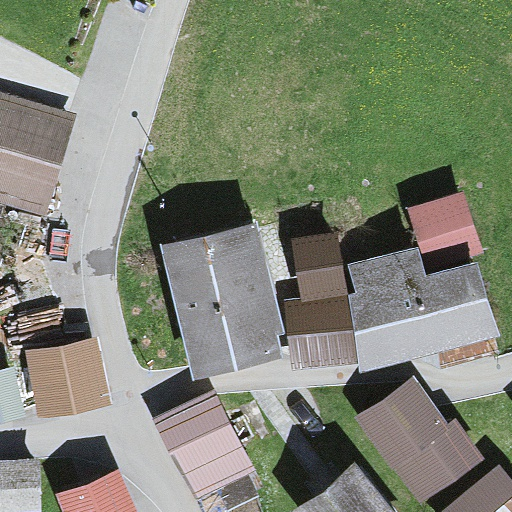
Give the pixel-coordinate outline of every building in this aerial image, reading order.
[(65,109),(0,90),(0,215),(31,224),(65,109)] [(407,204),(416,245),(423,272),(473,261),(457,193),(407,204)] [(245,224),(154,248),(185,370),(277,347),(245,224)] [(326,227),(283,236),(296,299),(341,289),(335,263),(326,227)] [(416,245),(335,263),(341,289),(359,369),(490,340),(473,261),(423,272),(416,245)] [(336,301),(284,305),(289,373),(341,369),(336,301)] [(74,334),(13,336),(14,393),(75,391),(74,334)] [(410,383),(361,419),(394,465),(443,430),(410,383)] [(205,392),(153,422),(198,502),(251,472),(205,392)] [(454,423),(443,430),(394,465),(423,507),(483,465),(454,423)] [(39,511),(37,464),(0,466),(0,511),(39,511)] [(381,511),(349,466),(285,511),(381,511)] [(511,511),(511,472),(508,467),(442,511),(511,511)] [(134,511),(123,476),(58,498),(62,511),(134,511)]
